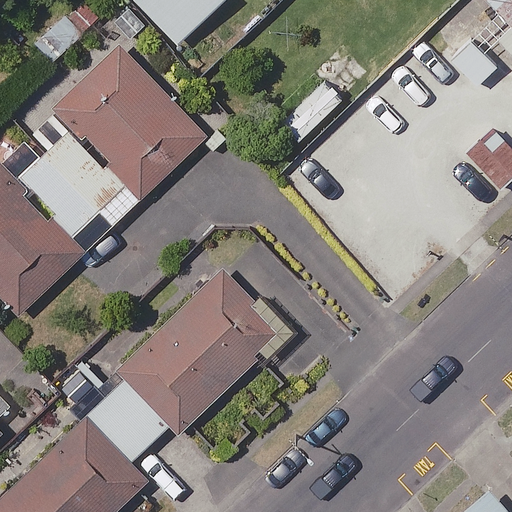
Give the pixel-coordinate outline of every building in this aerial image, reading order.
[(102,19),(82,0),(79,0),(37,44),(58,65),(102,19)] [(225,0),(141,0),(181,42),(225,0)] [(511,0),(459,0),(436,24),(511,99),(511,0)] [(344,38),(311,70),(344,104),(377,72),(344,38)] [(211,130),(119,40),(59,102),(151,191),(211,130)] [(499,125),(456,81),(406,129),(371,94),(350,115),(287,174),(373,264),(406,233),(436,263),(505,196),(467,156),(499,125)] [(139,203),(75,128),(25,171),(79,233),(107,210),(117,222),(139,203)] [(86,252),(0,159),(0,285),(23,310),(86,252)] [(123,364),(175,421),(184,431),(291,330),(212,247),(107,346),(123,364)] [(175,421),(123,364),(73,411),(84,423),(0,501),(0,511),(114,511),(150,478),(133,460),(175,421)] [(511,511),(511,488),(494,503),(501,511),(511,511)]
